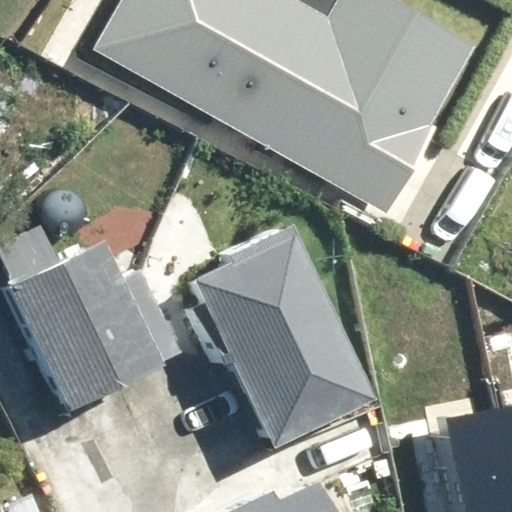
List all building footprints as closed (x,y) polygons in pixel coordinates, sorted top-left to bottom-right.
[(272,0),(96,0),(69,49),(368,217),(461,53),(366,0),(321,0),(310,21),(272,0)] [(264,235),(163,279),(238,449),(339,405),(264,235)] [(0,284),(0,339),(30,418),(134,378),(86,252),(0,284)] [(511,511),(511,407),(450,420),(467,511),(511,511)] [(278,511),(267,488),(218,511),(278,511)] [(0,511),(35,511),(28,497),(0,510),(0,511)]
